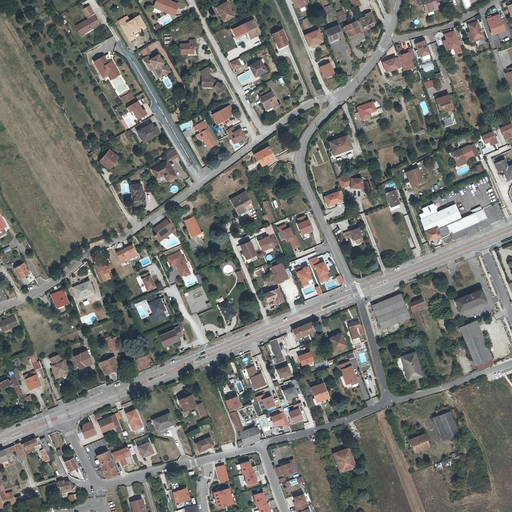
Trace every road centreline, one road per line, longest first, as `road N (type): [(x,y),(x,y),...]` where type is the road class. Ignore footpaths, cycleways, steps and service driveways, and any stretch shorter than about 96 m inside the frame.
road 1 (primary): [(356,294),(64,416)]
road 2 (residential): [(6,304),(48,286),(201,182)]
road 3 (residential): [(356,294),(299,160),(311,129),(337,100)]
road 4 (residential): [(201,182),(94,1)]
road 5 (residential): [(190,0),(263,135)]
road 6 (primary): [(481,242),(356,294)]
road 7 (residential): [(261,446),(387,402)]
road 8 (residential): [(387,402),(511,362)]
road 9 (residential): [(385,39),(451,24),(498,0)]
